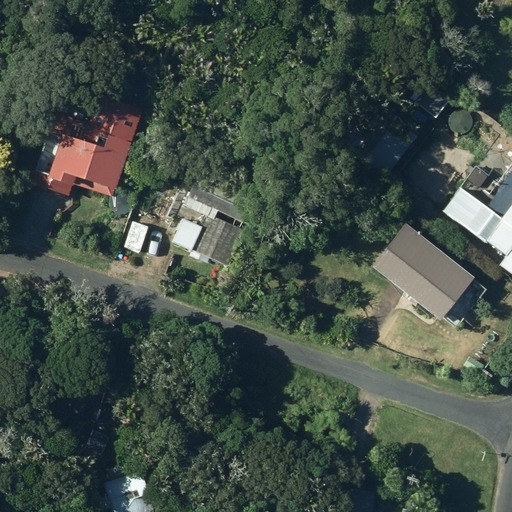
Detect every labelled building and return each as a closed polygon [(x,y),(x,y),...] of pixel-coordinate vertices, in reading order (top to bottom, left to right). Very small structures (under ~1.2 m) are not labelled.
[(120,188),(146,109),(67,83),(34,182),(69,194),(73,183),(78,185),(81,175),(120,188)] [(186,218),(175,240),(194,250),(192,254),(218,267),(222,261),(227,264),(244,229),(218,216),(220,210),(239,219),(250,196),(202,172),(186,204),(208,215),(203,225),(186,218)] [(446,209),(509,255),(511,251),(511,207),(506,217),(463,186),(446,209)] [(150,225),(131,218),(122,246),(141,252),(150,225)] [(374,265),(414,296),(411,299),(418,306),(422,301),(443,319),(477,276),(409,222),(374,265)] [(502,266),(511,273),(511,251),(509,255),(502,266)] [(155,464),(106,482),(109,492),(93,497),(98,511),(110,507),(111,511),(151,511),(169,506),(155,464)]
